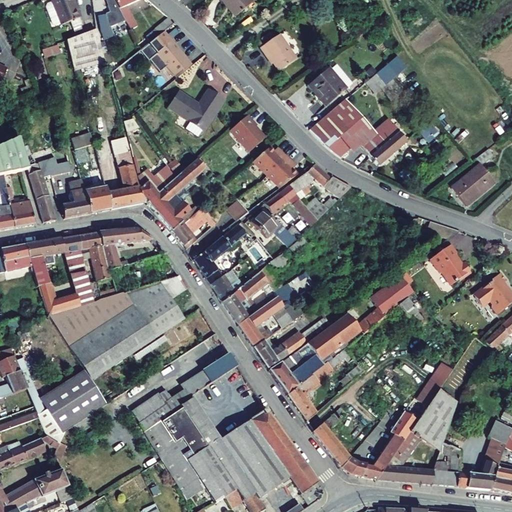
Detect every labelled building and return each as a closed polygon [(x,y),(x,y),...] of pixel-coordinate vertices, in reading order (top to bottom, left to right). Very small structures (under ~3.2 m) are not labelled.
[(79,18),(81,18),(73,0),(50,0),(52,2),(55,10),(48,13),(53,25),(56,27),(61,25),(61,26),(69,23),(79,18)] [(104,0),(109,13),(105,15),(109,28),(125,22),(120,12),(114,0),(104,0)] [(139,0),(138,0),(114,0),(120,12),(127,8),(126,6),(139,0)] [(248,0),(220,0),(226,7),(227,6),(236,16),(251,3),(248,0)] [(55,10),(52,2),(47,4),(46,7),(48,13),(55,10)] [(226,7),(234,17),(236,16),(227,6),(226,7)] [(127,8),(120,12),(125,22),(130,30),(137,27),(127,8)] [(86,34),(79,18),(69,23),(75,38),(86,34)] [(173,25),(168,19),(154,30),(155,30),(159,36),(163,33),(173,25)] [(66,41),(74,71),(104,63),(96,30),(86,34),(75,38),(66,41)] [(159,36),(155,30),(146,38),(150,43),(159,36)] [(176,78),(191,66),(172,42),(171,42),(163,33),(159,36),(150,43),(141,50),(140,51),(148,61),(149,61),(159,73),(167,67),(176,78)] [(347,34),(340,35),(341,43),(348,42),(347,34)] [(271,62),(278,72),(296,60),(279,35),(260,49),(267,59),(269,57),(272,62),(271,62)] [(138,44),(141,50),(150,43),(146,38),(138,44)] [(60,53),(58,46),(42,50),(44,58),(60,53)] [(399,80),(402,83),(408,79),(402,72),(406,68),(396,57),(387,66),(396,76),(399,80)] [(345,91),(346,90),(339,82),(345,77),(335,66),(330,71),(328,69),(320,76),(314,81),(308,86),(326,107),(345,91)] [(392,79),(396,76),(387,66),(365,84),(369,89),(374,95),(380,89),(392,79)] [(373,69),(367,74),(370,78),(376,72),(373,69)] [(116,81),(122,79),(119,71),(114,73),(116,81)] [(345,77),(339,82),(346,90),(349,87),(352,85),(345,77)] [(407,103),(414,97),(402,83),(399,80),(395,83),(392,79),(380,89),(390,102),(399,94),(407,103)] [(345,100),(350,105),(369,89),(365,84),(354,93),(350,96),(345,100)] [(354,93),(349,87),(346,90),(345,91),(350,96),(354,93)] [(211,93),(208,91),(198,106),(201,108),(211,93)] [(198,106),(179,93),(169,109),(203,132),(224,102),(211,93),(201,108),(198,106)] [(348,150),(351,154),(360,146),(375,134),(350,105),(345,100),(329,114),(345,133),(338,139),(348,150)] [(338,139),(345,133),(329,114),(308,131),(317,140),(327,149),(339,158),(348,150),(338,139)] [(248,116),(230,131),(249,153),(265,138),(255,127),(257,126),(248,116)] [(138,128),(133,120),(123,122),(126,132),(138,128)] [(388,122),(375,134),(360,146),(377,167),(406,142),(388,122)] [(435,130),(428,123),(418,131),(425,139),(435,130)] [(3,146),(18,139),(15,132),(0,139),(3,146)] [(93,145),(90,135),(71,140),(74,151),(93,145)] [(0,176),(2,176),(28,170),(23,153),(18,139),(3,146),(0,147),(0,176)] [(138,191),(125,139),(111,143),(115,158),(123,191),(106,194),(110,211),(142,205),(138,191)] [(273,152),(269,148),(252,163),(266,177),(286,158),(280,152),(277,155),(273,152)] [(50,177),(70,172),(68,163),(56,165),(55,159),(35,165),(31,150),(23,153),(28,170),(29,175),(28,175),(43,224),(55,221),(42,178),(50,176),(50,177)] [(450,189),(465,206),(494,183),(480,166),(492,157),(486,150),(475,160),(479,165),(450,189)] [(206,173),(209,170),(199,158),(196,160),(205,172),(206,173)] [(291,163),(286,158),(266,177),(279,189),(297,175),(292,170),(288,166),(291,163)] [(197,205),(188,212),(179,202),(187,195),(185,192),(183,190),(194,179),(199,175),(200,176),(205,172),(196,160),(174,179),(146,203),(147,204),(171,232),(182,223),(183,225),(200,210),(197,205)] [(181,168),(175,160),(168,166),(173,174),(181,168)] [(88,168),(86,161),(76,164),(78,171),(88,168)] [(331,179),(314,165),(307,173),(323,188),(331,179)] [(147,171),(138,178),(141,189),(138,191),(142,205),(147,204),(146,203),(174,179),(166,167),(152,179),(147,171)] [(89,172),(88,168),(78,171),(77,171),(81,180),(81,181),(86,179),(84,173),(89,172)] [(305,174),(288,187),(299,200),(310,192),(306,186),(311,182),(305,174)] [(336,180),(332,178),(331,179),(323,188),(329,192),(336,180)] [(183,190),(185,192),(197,182),(194,179),(183,190)] [(72,205),(61,207),(63,220),(89,215),(84,192),(83,188),(81,181),(81,180),(68,184),(70,194),(69,196),(70,200),(72,202),(72,205)] [(350,188),(336,180),(329,192),(339,199),(350,188)] [(105,188),(104,183),(83,188),(84,192),(105,188)] [(299,200),(288,187),(264,205),(271,213),(288,200),(306,223),(313,217),(304,207),(299,200)] [(34,226),(29,201),(13,204),(9,188),(5,189),(6,194),(13,229),(34,226)] [(106,194),(105,188),(84,192),(89,215),(110,211),(106,194)] [(0,231),(13,229),(6,194),(0,195),(0,231)] [(317,204),(313,200),(304,207),(313,217),(316,221),(337,201),(334,199),(332,201),(330,198),(322,206),(321,205),(317,204)] [(246,212),(237,201),(226,210),(236,221),(246,212)] [(216,224),(201,209),(200,210),(183,225),(182,223),(171,232),(185,250),(196,241),(191,234),(206,222),(211,228),(216,224)] [(287,241),(292,236),(287,231),(286,232),(264,209),(250,223),(266,239),(276,229),(287,241)] [(316,221),(313,217),(306,223),(310,228),(316,221)] [(458,232),(429,222),(426,231),(449,239),(458,232)] [(203,253),(193,261),(209,286),(221,277),(214,266),(211,263),(238,242),(237,241),(246,234),(237,226),(203,253)] [(296,240),(301,236),(291,227),(287,231),(292,236),(296,240)] [(114,246),(150,242),(139,232),(134,230),(98,234),(108,272),(127,266),(126,261),(119,264),(114,246)] [(92,272),(90,273),(93,284),(98,283),(110,279),(108,272),(98,234),(78,237),(82,261),(89,259),(92,272)] [(70,276),(86,274),(82,261),(78,237),(60,240),(63,254),(70,276)] [(294,255),(307,245),(301,238),(289,249),(294,255)] [(272,260),(256,239),(252,242),(268,264),(272,260)] [(86,274),(70,276),(75,293),(53,300),(43,266),(54,264),(52,256),(63,254),(60,240),(24,246),(32,274),(36,288),(38,288),(47,318),(49,318),(93,303),(86,274)] [(241,245),(238,242),(211,263),(214,266),(241,245)] [(24,276),(32,274),(24,246),(0,250),(0,274),(22,269),(24,276)] [(456,255),(450,246),(429,260),(439,274),(442,275),(450,286),(458,281),(459,282),(470,274),(463,264),(461,266),(454,256),(456,255)] [(289,263),(283,255),(267,265),(272,274),(289,263)] [(264,262),(256,268),(259,273),(267,265),(264,262)] [(280,288),(281,288),(272,274),(267,265),(259,273),(272,293),(280,288)] [(0,281),(24,276),(22,269),(0,274),(0,281)] [(237,280),(231,270),(223,276),(230,285),(237,280)] [(93,303),(102,301),(100,293),(98,283),(93,284),(90,273),(86,274),(93,303)] [(272,293),(259,273),(242,287),(238,290),(252,309),(255,307),(249,299),(262,289),(268,298),(255,307),(258,311),(276,299),(272,293)] [(412,282),(405,274),(400,278),(407,286),(412,282)] [(505,282),(499,274),(490,282),(491,283),(475,296),(474,299),(479,306),(482,306),(488,302),(491,306),(491,309),(496,315),(511,303),(511,296),(510,294),(509,294),(505,290),(506,289),(503,284),(505,282)] [(230,285),(223,276),(221,277),(209,286),(237,326),(248,319),(246,315),(253,310),(252,309),(238,290),(242,287),(237,280),(230,285)] [(170,300),(187,289),(179,277),(159,283),(170,300)] [(369,299),(377,309),(355,326),(362,336),(397,307),(415,330),(425,323),(406,299),(414,294),(407,286),(400,278),(399,277),(369,299)] [(154,340),(183,321),(170,300),(159,283),(124,294),(154,340)] [(291,322),(284,311),(292,305),(280,288),(272,293),(276,299),(258,311),(256,313),(248,319),(237,326),(253,349),(267,339),(269,338),(260,324),(272,316),(281,329),(291,322)] [(116,296),(114,289),(100,293),(102,301),(116,296)] [(83,371),(90,382),(154,340),(124,294),(116,296),(102,301),(93,303),(49,318),(83,371)] [(292,305),(284,311),(291,322),(300,316),(293,304),(292,304),(293,305),(292,305)] [(355,326),(346,316),(268,371),(286,396),(312,377),(311,376),(344,350),(362,336),(355,326)] [(511,316),(500,327),(508,336),(511,332),(511,316)] [(315,335),(329,325),(324,318),(310,329),(315,335)] [(19,327),(16,320),(6,323),(8,331),(9,330),(19,327)] [(492,351),(508,336),(500,327),(484,342),(492,351)] [(266,370),(315,335),(310,329),(300,336),(299,333),(274,350),(267,339),(253,349),(266,370)] [(17,348),(11,334),(0,336),(0,343),(2,352),(10,350),(17,348)] [(198,345),(201,352),(216,344),(212,337),(198,345)] [(19,373),(15,362),(10,350),(2,352),(0,352),(0,374),(2,378),(5,377),(19,373)] [(349,355),(344,350),(311,376),(312,377),(286,396),(306,423),(316,414),(310,407),(312,406),(308,400),(313,397),(308,392),(333,373),(331,370),(343,360),(349,355)] [(209,384),(236,367),(228,355),(217,362),(201,373),(209,384)] [(347,364),(352,360),(349,355),(343,360),(347,364)] [(19,373),(5,377),(8,385),(0,388),(0,398),(2,398),(26,390),(36,413),(37,416),(43,412),(22,360),(15,362),(19,373)] [(356,364),(352,360),(347,364),(351,368),(356,364)] [(447,377),(452,371),(441,363),(436,370),(447,377)] [(351,383),(363,373),(358,366),(346,376),(351,383)] [(443,384),(447,377),(436,370),(432,376),(443,384)] [(95,412),(105,405),(90,382),(83,371),(39,399),(46,411),(63,436),(64,432),(72,427),(95,412)] [(209,384),(201,373),(180,386),(184,390),(189,397),(209,384)] [(351,383),(346,376),(343,379),(348,386),(351,383)] [(439,390),(443,384),(432,376),(428,382),(439,390)] [(438,391),(439,390),(428,382),(424,388),(435,396),(438,391)] [(435,396),(424,388),(419,394),(430,402),(435,396)] [(175,481),(185,501),(197,493),(201,500),(209,495),(215,504),(224,498),(231,509),(242,502),(249,511),(261,511),(265,510),(258,500),(283,483),(285,487),(291,483),(307,505),(314,500),(311,495),(320,489),(264,411),(219,440),(191,400),(189,397),(184,390),(170,400),(164,404),(165,406),(164,407),(139,424),(138,425),(175,481)] [(442,444),(456,403),(438,391),(435,396),(430,402),(426,408),(416,422),(400,445),(376,481),(421,485),(423,471),(400,469),(420,440),(439,452),(442,444)] [(165,392),(157,397),(164,407),(165,406),(164,404),(170,400),(165,392)] [(426,408),(430,402),(419,394),(415,401),(426,408)] [(164,407),(157,397),(132,414),(139,424),(164,407)] [(341,469),(349,459),(327,432),(346,415),(340,408),(312,433),(341,469)] [(59,445),(63,436),(46,411),(37,416),(38,418),(46,437),(40,440),(40,442),(56,451),(59,445)] [(95,412),(72,427),(78,435),(100,420),(95,412)] [(511,415),(505,412),(501,419),(511,425),(511,415)] [(0,425),(0,432),(38,418),(37,416),(36,413),(0,425)] [(400,445),(416,422),(403,413),(389,434),(392,436),(390,438),(400,445)] [(492,440),(478,476),(467,475),(466,488),(490,491),(496,470),(498,465),(504,448),(504,446),(508,437),(511,431),(495,423),(488,438),(492,440)] [(357,464),(350,476),(376,481),(400,445),(390,438),(371,467),(357,464)] [(0,500),(0,501),(0,499),(0,490),(1,489),(0,486),(0,471),(6,469),(6,470),(7,470),(8,470),(9,470),(9,469),(10,468),(10,467),(45,453),(40,442),(40,440),(21,448),(0,456),(0,500)] [(0,456),(21,448),(18,442),(0,449),(0,456)] [(439,452),(432,472),(431,485),(456,487),(458,474),(459,451),(442,444),(439,452)] [(54,455),(58,465),(66,448),(59,445),(56,451),(54,455)] [(341,469),(350,476),(357,464),(349,459),(341,469)] [(511,468),(498,465),(496,470),(490,491),(511,495),(511,468)] [(423,471),(421,485),(431,485),(432,472),(423,471)] [(67,487),(61,472),(33,483),(40,498),(44,497),(56,492),(67,487)] [(466,488),(467,475),(458,474),(456,487),(466,488)] [(40,498),(33,483),(0,501),(0,500),(0,511),(11,511),(30,502),(40,498)] [(72,499),(67,487),(56,492),(61,503),(72,499)] [(106,501),(103,496),(91,504),(93,508),(106,501)] [(45,502),(44,497),(40,498),(30,502),(11,511),(29,511),(27,509),(36,506),(45,502)] [(99,511),(109,506),(106,501),(93,508),(95,511),(99,511)]
